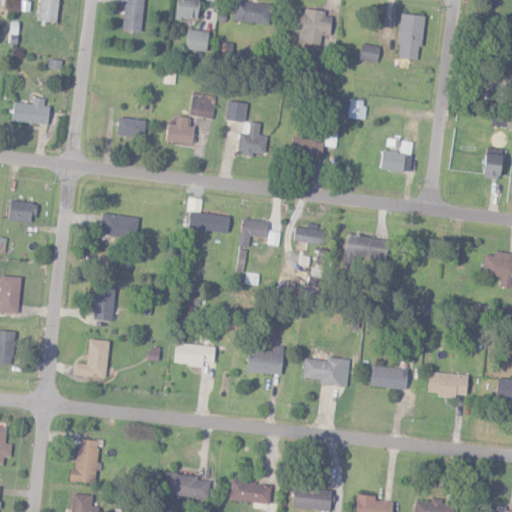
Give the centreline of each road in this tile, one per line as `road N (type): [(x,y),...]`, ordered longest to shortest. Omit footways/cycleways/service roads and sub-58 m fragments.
road 1 (residential): [(511,222),(0,159)]
road 2 (residential): [(0,403),(511,461)]
road 3 (residential): [(28,511),(85,0)]
road 4 (residential): [(425,211),(447,0)]
